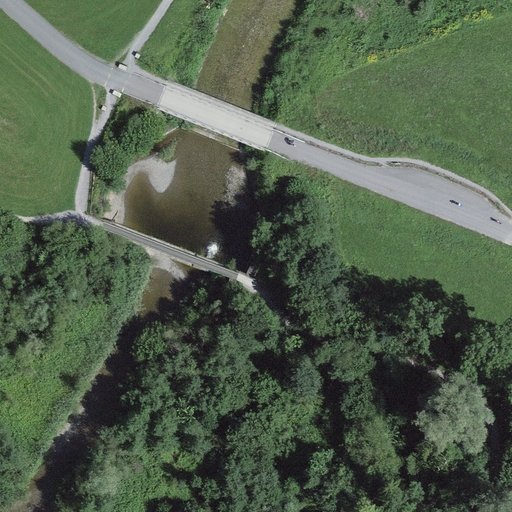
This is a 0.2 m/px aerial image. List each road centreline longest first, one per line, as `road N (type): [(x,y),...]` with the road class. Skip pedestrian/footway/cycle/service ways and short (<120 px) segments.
road 1 (track): [(511,234),(122,79),(70,50),(11,0)]
road 2 (track): [(488,511),(494,427),(462,381),(304,339),(247,283),(87,220)]
road 3 (track): [(511,357),(480,335),(355,298),(263,302)]
road 4 (track): [(87,220),(94,138),(169,0)]
